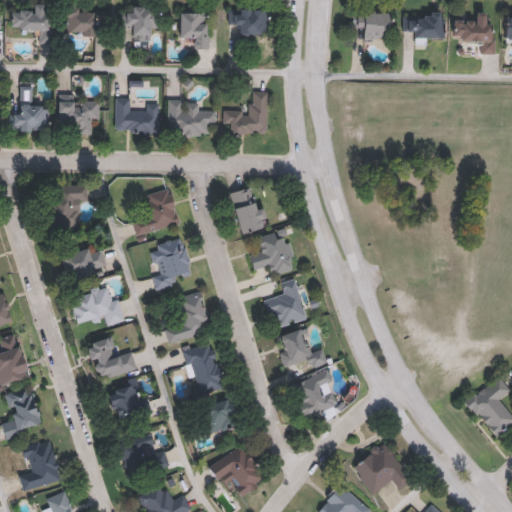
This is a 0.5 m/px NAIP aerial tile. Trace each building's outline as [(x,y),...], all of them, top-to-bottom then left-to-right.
[(9,9),(31,9),(31,4),(47,4),(47,30),(9,30),(9,9)] [(95,21),(93,36),(62,32),(65,6),(105,12),(103,22),(95,21)] [(129,34),(129,28),(121,28),(121,7),(156,7),(156,34),(129,34)] [(266,9),(266,34),(236,34),(236,24),(228,24),(228,9),(266,9)] [(178,11),(206,11),(206,48),(190,48),(190,38),(178,38),(178,11)] [(390,11),(390,38),(350,38),(350,11),(390,11)] [(413,38),(413,31),(402,31),(402,13),(440,13),(440,38),(413,38)] [(493,53),(480,53),(481,41),(452,41),(452,21),(474,21),(474,13),(485,13),(485,24),(493,25),(493,53)] [(511,43),(503,44),(503,17),(511,17),(511,43)] [(249,109),(249,91),(266,91),(266,133),(222,133),(222,109),(249,109)] [(55,131),(55,98),(97,97),(98,119),(89,119),(89,131),(55,131)] [(112,132),(112,97),(128,97),(128,102),(156,102),(156,132),(112,132)] [(165,100),(181,99),(181,109),(213,109),(213,134),(166,134),(165,100)] [(42,130),(5,129),(6,106),(42,106),(42,130)] [(263,227),(239,234),(227,193),(251,186),(263,227)] [(46,228),(42,191),(85,187),(86,200),(76,201),(79,225),(46,228)] [(177,224),(147,232),(137,196),(167,188),(177,224)] [(294,268),(272,274),(269,265),(253,269),(248,253),(259,250),(255,238),(284,231),(294,268)] [(156,286),(149,245),(183,239),(191,279),(156,286)] [(57,255),(99,245),(105,269),(63,279),(57,255)] [(267,318),(263,299),(283,294),(280,281),(296,278),(305,319),(276,325),(274,316),(267,318)] [(117,298),(124,320),(105,325),(102,315),(71,324),(64,298),(106,286),(110,300),(117,298)] [(167,343),(162,327),(179,322),(172,301),(198,293),(209,330),(167,343)] [(0,324),(0,296),(9,322),(0,324)] [(308,368),(305,358),(285,365),(275,336),(298,329),(307,354),(321,349),(325,362),(308,368)] [(0,339),(14,336),(25,377),(0,383),(0,339)] [(136,369),(94,380),(84,343),(111,336),(116,355),(131,351),(136,369)] [(183,346),(212,340),(222,389),(192,394),(183,346)] [(331,381),(333,411),(298,414),(295,375),(328,372),(329,381),(331,381)] [(511,421),(492,436),(465,400),(497,376),(508,390),(497,398),(511,417),(511,421)] [(103,386),(134,379),(138,396),(146,394),(151,412),(112,422),(103,386)] [(40,425),(2,434),(0,426),(0,422),(10,421),(4,394),(32,388),(40,425)] [(224,395),(237,422),(210,435),(198,407),(224,395)] [(114,443),(151,426),(168,465),(131,481),(114,443)] [(49,439),(61,478),(21,491),(16,475),(27,472),(19,448),(49,439)] [(382,442),(411,480),(397,490),(390,480),(370,495),(349,466),(382,442)] [(206,465),(244,445),(263,481),(238,494),(229,477),(216,484),(206,465)] [(145,511),(135,497),(157,482),(168,497),(178,490),(190,507),(182,511),(145,511)] [(313,511),(339,483),(369,511),(368,511),(313,511)] [(37,511),(34,502),(63,491),(71,511),(37,511)]
